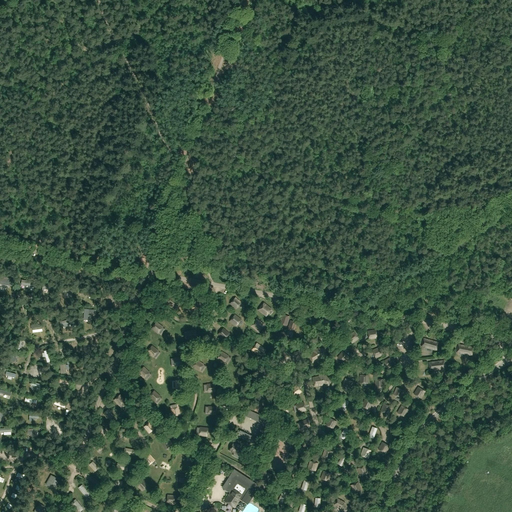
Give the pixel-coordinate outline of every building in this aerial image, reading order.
[(0,276),(0,284),(13,286),(14,279),(0,276)] [(171,296),(166,303),(173,308),(178,301),(171,296)] [(230,303),(236,309),(242,303),(235,297),(230,303)] [(196,301),(191,308),(198,312),(203,305),(196,301)] [(264,303),(258,310),(266,316),(272,309),(264,303)] [(241,319),(235,314),(230,321),(236,326),(241,319)] [(290,317),(282,315),(279,324),(287,326),(290,317)] [(256,319),(251,326),(259,332),(264,325),(256,319)] [(294,332),(296,322),(290,321),(287,330),(294,332)] [(158,334),(163,327),(156,322),(150,329),(158,334)] [(230,334),(223,328),(218,335),(224,340),(230,334)] [(196,339),(196,330),(187,331),(188,340),(196,339)] [(377,338),(376,330),(368,331),(369,339),(377,338)] [(359,339),(354,332),(347,336),(352,344),(359,339)] [(423,338),(421,346),(437,351),(439,343),(423,338)] [(264,348),(257,343),(252,350),(258,355),(264,348)] [(457,344),(456,353),(472,356),(474,347),(457,344)] [(158,351),(152,345),(146,352),(153,358),(158,351)] [(375,358),(383,355),(380,347),(372,350),(375,358)] [(315,351),(308,355),(312,363),(316,361),(315,360),(318,358),(319,358),(319,357),(322,357),(322,358),(326,358),(325,349),(315,349),(315,351)] [(14,362),(18,353),(11,351),(8,360),(14,362)] [(224,363),(229,356),(222,351),(217,359),(224,363)] [(349,357),(342,351),(337,358),(344,363),(349,357)] [(182,366),(182,357),(174,358),(174,367),(182,366)] [(395,365),(391,357),(383,361),(388,369),(395,365)] [(204,364),(197,360),(192,367),(199,372),(204,364)] [(444,360),(428,362),(429,371),(445,369),(444,360)] [(150,372),(144,366),(138,373),(144,379),(150,372)] [(318,386),(318,385),(321,384),(322,384),(322,383),(325,384),(324,385),(328,386),(331,378),(321,375),(321,376),(313,378),(314,386),(318,386)] [(368,375),(360,375),(359,383),(368,384),(368,375)] [(350,389),(353,382),(345,378),(342,385),(350,389)] [(383,379),(374,380),(375,388),(384,388),(383,379)] [(184,389),(184,380),(175,380),(176,389),(184,389)] [(215,383),(207,384),(207,393),(216,392),(215,383)] [(302,392),(296,385),(290,389),(294,397),(302,392)] [(404,391),(396,387),(393,395),(401,398),(404,391)] [(421,399),(425,392),(418,387),(413,394),(421,399)] [(161,396),(155,390),(148,397),(154,403),(161,396)] [(120,395),(113,400),(119,407),(126,401),(120,395)] [(349,401),(344,399),(340,410),(346,411),(349,401)] [(369,410),(373,403),(365,399),(361,406),(369,410)] [(306,411),(304,402),(296,404),(298,413),(306,411)] [(391,407),(383,404),(380,411),(389,414),(391,407)] [(217,407),(208,406),(208,415),(216,416),(217,407)] [(405,417),(409,410),(401,406),(397,413),(405,417)] [(181,415),(179,407),(170,409),(172,417),(181,415)] [(273,422),(249,411),(247,416),(270,427),(273,422)] [(333,429),(337,422),(329,418),(325,425),(333,429)] [(308,419),(300,422),(302,430),(310,428),(308,419)] [(57,421),(54,427),(63,431),(65,425),(57,421)] [(144,427),(149,434),(156,428),(151,421),(144,427)] [(208,428),(200,427),(199,436),(207,437),(208,428)] [(378,429),(373,427),(369,437),(374,439),(378,429)] [(345,428),(340,437),(344,440),(350,431),(345,428)] [(261,447),(266,436),(259,433),(256,438),(240,431),(237,436),(261,447)] [(111,440),(105,438),(103,446),(109,448),(111,440)] [(169,439),(161,443),(165,450),(173,446),(169,439)] [(97,442),(92,445),(98,452),(102,449),(97,442)] [(386,454),(390,446),(382,442),(378,449),(386,454)] [(240,445),(240,446),(236,444),(236,445),(233,444),(230,451),(234,453),(233,456),(238,458),(241,453),(239,452),(242,446),(240,445)] [(369,458),(371,451),(364,448),(361,456),(369,458)] [(322,457),(330,460),(333,452),(324,450),(322,457)] [(187,453),(186,462),(195,462),(195,453),(187,453)] [(155,460),(150,454),(143,460),(148,466),(155,460)] [(342,458),(338,464),(343,467),(347,461),(342,458)] [(93,461),(89,465),(95,472),(99,468),(93,461)] [(316,471),(318,463),(310,461),(307,469),(316,471)] [(117,463),(116,469),(127,471),(128,465),(117,463)] [(365,466),(357,469),(360,477),(368,474),(365,466)] [(323,471),(320,479),(328,482),(331,474),(323,471)] [(256,487),(234,473),(224,490),(228,492),(230,493),(225,501),(235,508),(240,499),(242,500),(241,501),(246,503),(256,487)] [(188,475),(179,474),(179,483),(187,484),(188,475)] [(272,475),(267,474),(262,487),(268,488),(272,475)] [(56,478),(51,475),(46,485),(54,489),(58,482),(55,480),(56,478)] [(149,485),(143,479),(136,485),(141,491),(149,485)] [(82,484),(88,492),(91,489),(85,481),(82,484)] [(362,490),(359,483),(351,485),(353,493),(362,490)] [(82,484),(78,488),(85,496),(89,493),(82,484)] [(283,491),(279,499),(284,501),(288,493),(283,491)] [(75,498),(83,508),(87,505),(79,495),(75,498)] [(175,504),(176,496),(167,495),(166,504),(175,504)] [(349,508),(353,502),(342,495),(338,501),(349,508)] [(76,499),(72,503),(79,511),(82,507),(76,499)] [(343,505),(336,501),(334,505),(339,508),(340,508),(342,511),(346,511),(347,511),(343,505)]
